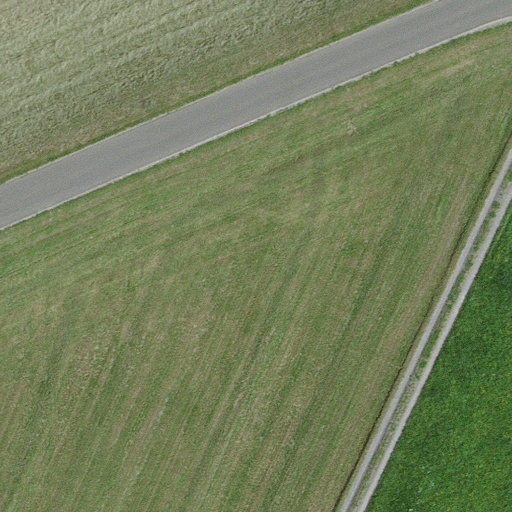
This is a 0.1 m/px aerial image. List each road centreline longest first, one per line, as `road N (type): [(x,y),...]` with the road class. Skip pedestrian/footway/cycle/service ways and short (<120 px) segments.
road 1 (unclassified): [(0,217),(511,0)]
road 2 (track): [(352,511),(511,170)]
